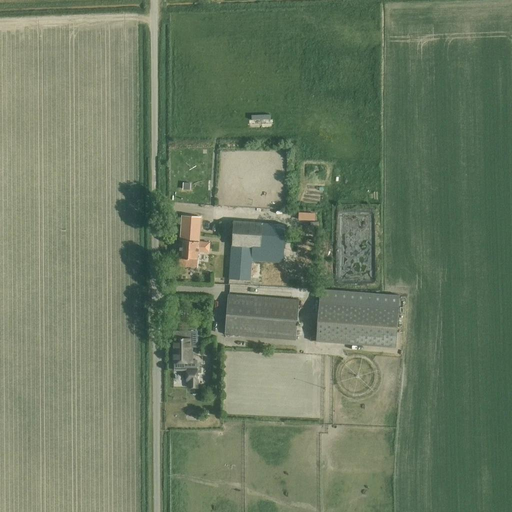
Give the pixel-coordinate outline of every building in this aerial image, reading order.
[(198,259),(199,252),(210,253),(210,242),(199,242),(201,217),(182,216),(180,258),(198,259)] [(230,280),(252,281),(253,262),(283,265),(287,225),(234,221),(230,280)] [(317,342),(396,348),(400,296),(321,289),(317,342)] [(228,294),(224,334),(296,341),(300,301),(228,294)] [(174,350),(173,350),(173,356),(174,356),(174,370),(187,370),(187,381),(190,381),(190,388),(196,388),(198,388),(199,380),(198,380),(198,369),(197,369),(197,360),(190,360),(190,338),(184,338),(174,338),(174,350)]
